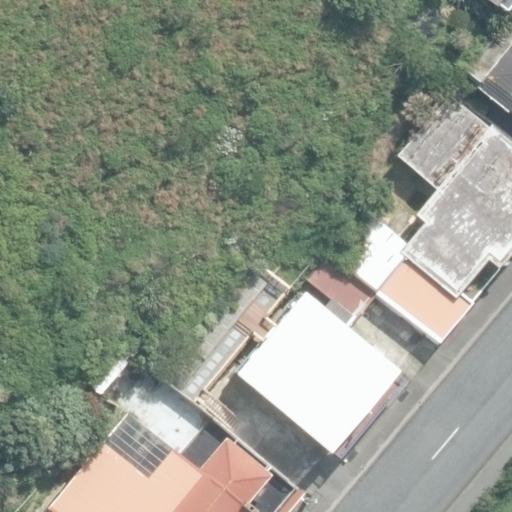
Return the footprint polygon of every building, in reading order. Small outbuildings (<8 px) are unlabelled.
[(511,107),(511,37),(480,76),(482,77),(477,82),(479,84),(474,88),(507,114),(511,107)] [(377,291),(439,343),(472,303),(461,294),(489,262),(499,270),(511,254),(511,141),(491,123),(489,127),(447,94),(396,156),(435,190),(415,216),(422,223),(406,244),(355,197),(319,245),(377,291)] [(324,307),(349,326),(374,295),(325,255),(307,278),(332,298),(324,307)] [(233,371),(331,448),(394,369),(301,296),(274,330),(263,321),(256,330),(261,335),(233,371)] [(72,370),(100,394),(134,353),(106,330),(72,370)] [(254,511),(245,505),(269,474),(224,439),(199,470),(126,413),(50,510),(52,511),(254,511)]
